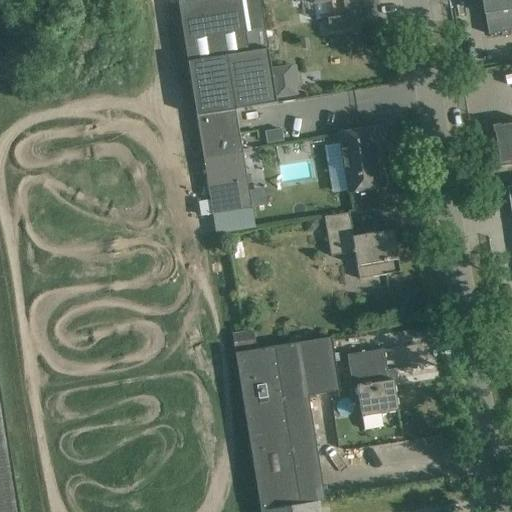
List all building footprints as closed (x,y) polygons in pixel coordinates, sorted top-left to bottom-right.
[(188,0),(177,2),(195,116),(235,109),(276,103),(268,49),(259,0),(188,0)] [(309,0),(310,5),(330,2),(332,18),(326,19),(328,32),(360,26),(355,0),(309,0)] [(511,0),(480,0),(486,35),(511,30),(511,0)] [(283,67),(271,69),(276,98),(296,95),(294,84),(286,86),(283,67)] [(235,109),(195,116),(211,216),(250,209),(235,109)] [(511,123),(493,127),(497,150),(493,150),(495,168),(511,165),(511,123)] [(385,187),(376,127),(338,133),(348,193),(385,187)] [(281,128),(264,131),(266,145),(283,141),(281,128)] [(200,149),(189,151),(192,164),(202,162),(200,149)] [(352,237),(348,213),(324,217),(330,256),(354,252),(358,279),(400,273),(393,230),(352,237)] [(316,218),(304,220),(306,233),(313,232),(317,226),(316,218)] [(253,330),(232,333),(235,353),(256,350),(253,330)] [(234,354),(260,511),(319,502),(325,501),(307,396),(340,390),(331,337),(274,347),(234,354)] [(388,381),(383,349),(347,355),(350,377),(355,377),(361,417),(398,411),(393,380),(388,381)] [(0,511),(19,511),(0,392),(0,511)] [(259,511),(321,511),(319,502),(260,511),(259,511)]
